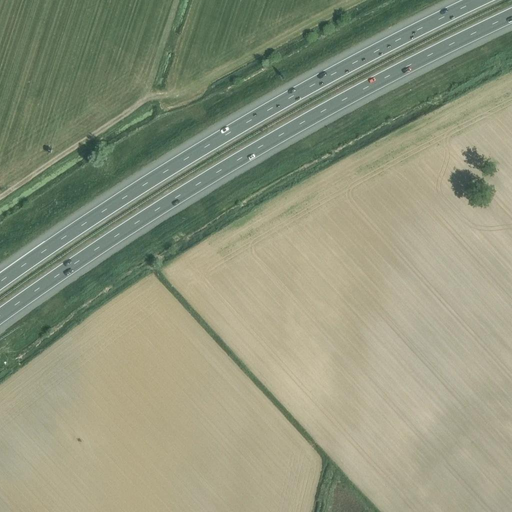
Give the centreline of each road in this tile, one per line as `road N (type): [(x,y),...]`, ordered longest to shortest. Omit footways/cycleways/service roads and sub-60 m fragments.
road 1 (motorway): [(0,316),(186,190),(349,94),(511,12)]
road 2 (motorway): [(478,0),(146,179),(0,282)]
road 3 (track): [(0,197),(143,99),(176,0)]
